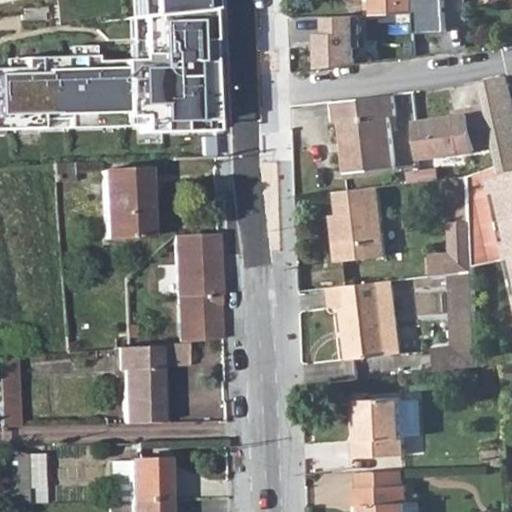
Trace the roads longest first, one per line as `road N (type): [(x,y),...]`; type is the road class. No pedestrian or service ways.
road 1 (tertiary): [(268,511),(251,92)]
road 2 (unknown): [(265,436),(0,438)]
road 3 (residential): [(251,92),(511,60)]
